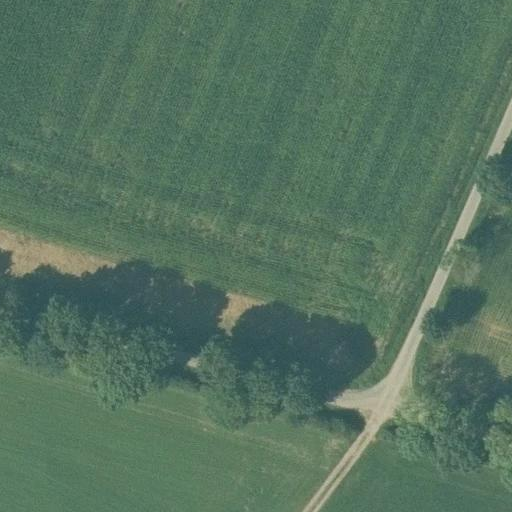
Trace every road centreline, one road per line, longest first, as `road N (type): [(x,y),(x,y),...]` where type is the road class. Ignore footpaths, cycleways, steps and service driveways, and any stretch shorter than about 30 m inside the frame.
road 1 (unclassified): [(0,304),(385,404)]
road 2 (unclassified): [(385,404),(511,107)]
road 3 (track): [(385,404),(309,511)]
road 4 (unclassified): [(385,404),(511,440)]
